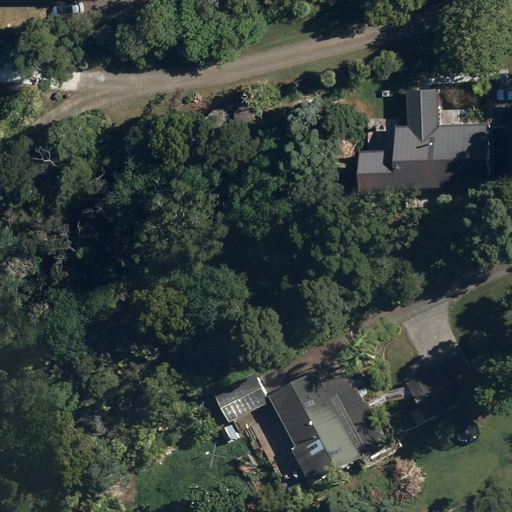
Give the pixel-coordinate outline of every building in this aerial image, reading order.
[(408,130),(408,153),(378,154),(379,197),(502,193),(502,197),(511,196),(511,126),(448,129),(447,92),(420,92),(421,130),(408,130)] [(490,392),(497,387),(489,375),(481,379),(469,359),(418,390),(440,426),(492,395),(490,392)] [(308,455),(304,458),(321,489),(395,448),(355,376),(332,388),(325,377),(279,403),(308,455)] [(263,377),(224,400),(241,429),(280,406),(263,377)] [(243,464),(256,483),(266,476),(253,457),(243,464)]
